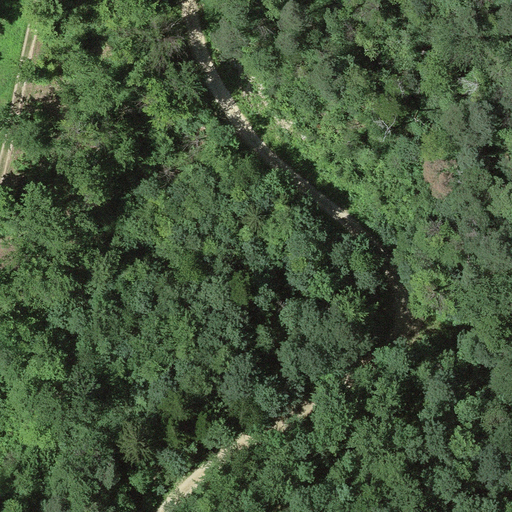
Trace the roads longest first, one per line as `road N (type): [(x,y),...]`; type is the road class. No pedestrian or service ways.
road 1 (track): [(177,511),(213,469),(382,375),(429,318),(423,285),(372,229),(286,170),(223,101),(179,0)]
road 2 (track): [(0,176),(41,0)]
